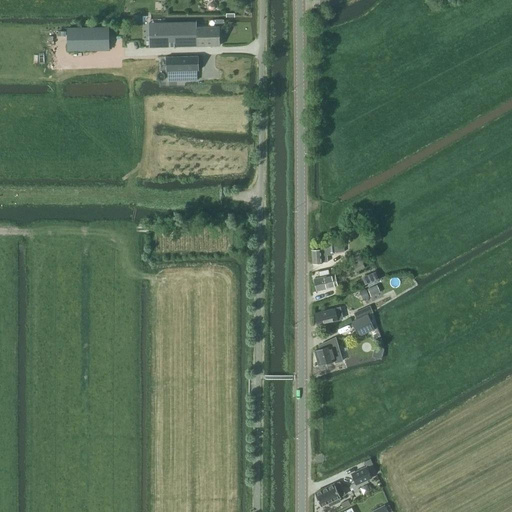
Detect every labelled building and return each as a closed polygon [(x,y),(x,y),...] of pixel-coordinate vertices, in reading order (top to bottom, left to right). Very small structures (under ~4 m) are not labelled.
[(150,47),(149,47),(149,48),(169,47),(169,48),(174,47),(177,47),(179,47),(179,36),(196,35),(195,28),(195,23),(196,23),(196,22),(160,23),(154,23),(154,34),(154,35),(149,35),(149,43),(150,47)] [(196,28),(195,28),(196,35),(196,47),(197,47),(199,47),(209,46),(219,46),(218,27),(209,27),(196,27),(196,28)] [(108,28),(67,29),(68,51),(108,50),(108,28)] [(168,57),(165,57),(165,58),(166,58),(167,71),(166,71),(166,72),(168,71),(168,81),(197,81),(196,71),(198,71),(197,57),(189,57),(168,57)] [(327,262),(327,255),(332,255),(331,253),(344,252),(343,242),(329,243),(329,247),(326,248),(326,249),(321,251),(311,251),(312,264),(322,263),(322,262),(327,262)] [(355,273),(365,269),(362,262),(352,266),(355,273)] [(336,282),(341,281),(339,273),(314,280),(317,292),(337,286),(336,282)] [(378,279),(375,273),(362,278),(365,285),(366,285),(377,280),(378,279)] [(337,321),(342,319),(339,308),(314,314),(317,326),(337,321)] [(358,337),(374,330),(367,316),(352,323),(358,337)] [(320,350),(314,352),(318,366),(334,362),(335,363),(342,361),(335,338),(318,346),(320,350)] [(380,359),(383,349),(374,347),(372,357),(380,359)] [(366,467),(351,474),(356,485),(371,478),(366,467)] [(334,484),(314,493),(320,506),(328,503),(328,504),(329,506),(340,501),(338,498),(340,497),(336,490),(341,488),(341,487),(339,482),(334,485),(334,484)]
